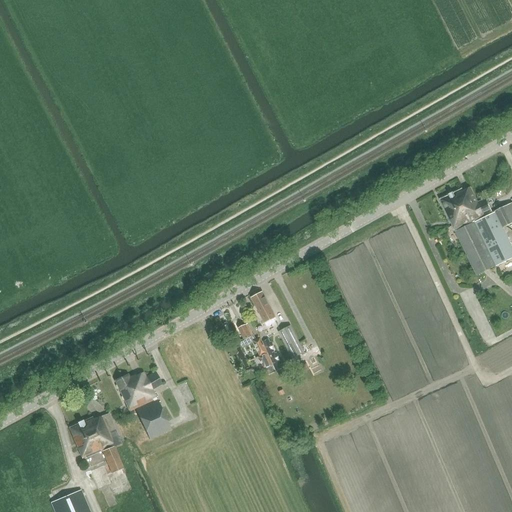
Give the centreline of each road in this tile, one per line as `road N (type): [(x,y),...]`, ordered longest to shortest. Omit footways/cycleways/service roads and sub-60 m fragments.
road 1 (tertiary): [(0,424),(511,137)]
road 2 (track): [(511,370),(481,378),(398,200)]
